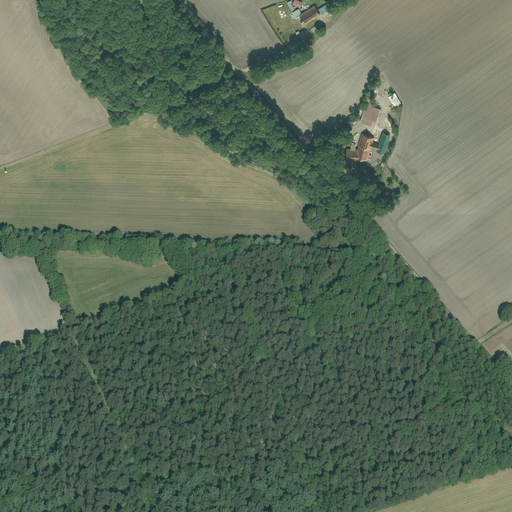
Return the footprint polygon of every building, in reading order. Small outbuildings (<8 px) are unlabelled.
[(296,10),(302,21),(319,11),(313,1),(296,10)] [(320,13),(328,10),(329,13),(332,12),(330,7),(328,8),(326,4),(318,8),(320,13)] [(376,126),(381,108),(372,105),(375,93),(370,92),(360,122),(376,126)] [(402,104),(396,93),(389,96),(396,108),(402,104)] [(377,151),(385,154),(391,134),(383,132),(380,144),(373,142),(374,137),(363,134),(358,149),(349,147),(345,159),(355,162),(357,156),(368,159),(372,147),(378,149),(377,151)]
